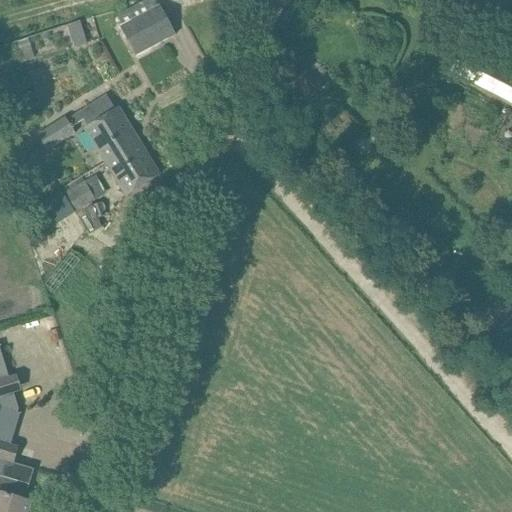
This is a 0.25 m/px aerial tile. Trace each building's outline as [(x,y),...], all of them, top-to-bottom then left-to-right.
[(120,28),(136,57),(176,35),(160,6),(120,28)] [(81,21),(69,24),(75,46),(87,43),(100,40),(93,18),(81,21)] [(28,39),(18,43),(25,61),(36,57),(28,39)] [(185,65),(199,60),(191,41),(177,47),(185,65)] [(511,72),(462,47),(449,72),(511,104),(511,72)] [(84,129),(105,163),(139,142),(118,108),(115,110),(107,97),(80,114),(88,126),(84,129)] [(37,136),(37,137),(47,151),(75,134),(66,119),(37,136)] [(139,142),(105,163),(126,198),(161,176),(139,142)] [(63,195),(75,213),(96,201),(85,183),(63,195)] [(107,214),(101,201),(92,206),(97,218),(107,214)] [(0,511),(26,511),(29,503),(24,502),(34,470),(6,462),(20,414),(18,414),(19,410),(0,349),(0,511)]
